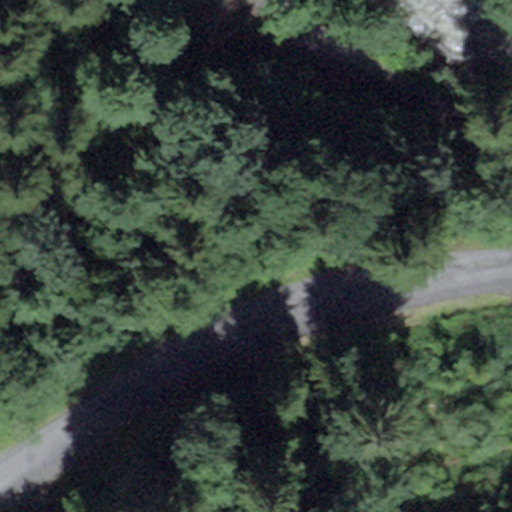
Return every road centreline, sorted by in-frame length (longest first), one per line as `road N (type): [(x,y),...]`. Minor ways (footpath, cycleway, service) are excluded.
road 1 (unclassified): [(0,478),(187,355),(254,328),(318,306),(511,275)]
road 2 (track): [(511,133),(362,69),(282,21),(264,0)]
